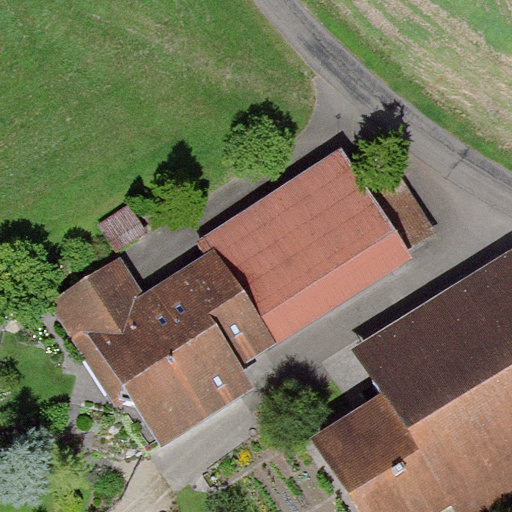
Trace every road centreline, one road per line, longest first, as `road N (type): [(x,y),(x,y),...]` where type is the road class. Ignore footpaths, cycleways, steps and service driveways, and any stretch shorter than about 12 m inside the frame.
road 1 (track): [(511,212),(136,511)]
road 2 (unclassified): [(274,0),(331,79),(511,205)]
